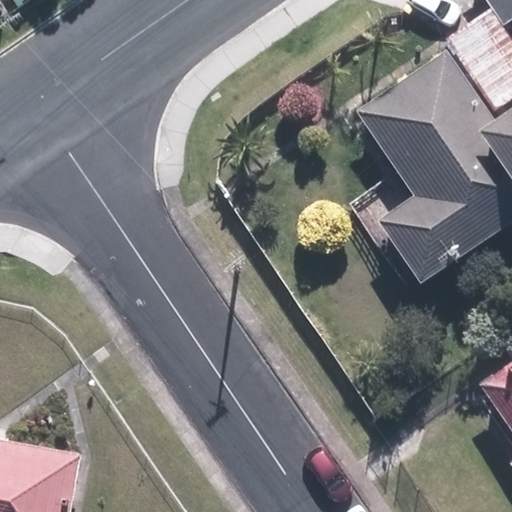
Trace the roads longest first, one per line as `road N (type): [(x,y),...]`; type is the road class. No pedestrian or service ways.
road 1 (residential): [(314,511),(36,99)]
road 2 (residential): [(182,0),(36,99)]
